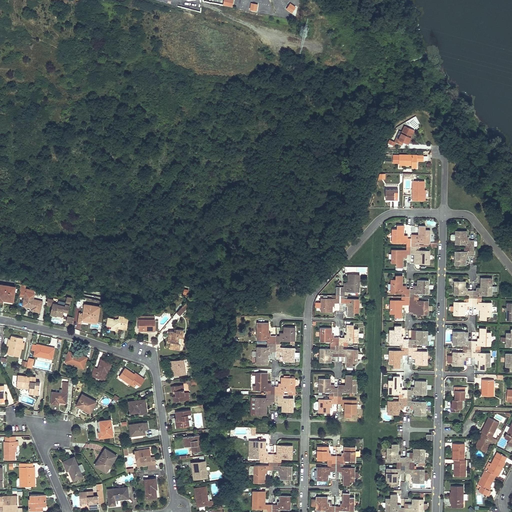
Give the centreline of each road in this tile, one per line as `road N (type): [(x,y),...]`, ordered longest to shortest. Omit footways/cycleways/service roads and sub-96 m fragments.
road 1 (residential): [(307,318),(312,291),(379,219),(442,213)]
road 2 (residential): [(174,499),(154,368)]
road 3 (residential): [(121,352),(0,320)]
